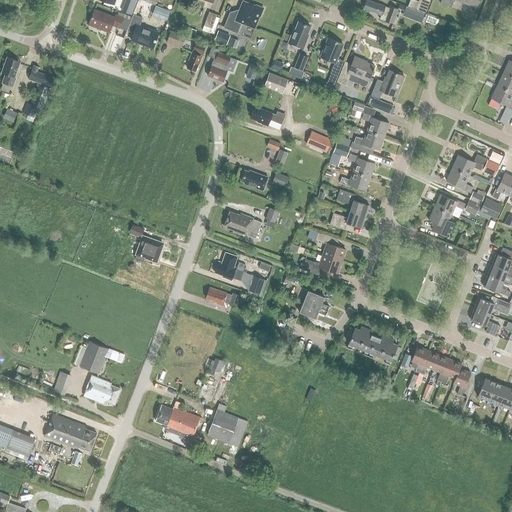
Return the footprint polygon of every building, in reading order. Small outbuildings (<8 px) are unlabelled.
[(125,0),(121,11),(131,15),(136,0),(125,0)] [(375,12),(375,13),(380,15),(379,19),(392,24),(398,9),(389,6),(389,7),(378,3),(378,4),(366,0),(363,8),(375,12)] [(418,1),(415,0),(409,0),(407,6),(415,9),(418,1)] [(418,0),(418,1),(415,9),(425,13),(429,0),(418,0)] [(237,16),(229,13),(223,28),(236,33),(240,23),(253,28),(258,16),(260,16),(263,9),(255,6),(255,7),(243,2),(237,16)] [(155,6),(151,15),(166,20),(170,12),(155,6)] [(424,14),(405,7),(402,15),(421,23),(424,14)] [(117,16),(114,15),(113,17),(94,10),(88,25),(108,33),(111,25),(118,28),(123,15),(118,13),(117,16)] [(211,29),(217,15),(209,12),(203,26),(211,29)] [(133,15),(132,18),(126,32),(133,34),(131,41),(152,49),(157,34),(138,27),(141,18),(133,15)] [(306,35),(310,27),(298,22),(294,30),(293,30),(287,43),(303,49),(308,36),(306,35)] [(218,31),(214,40),(226,45),(230,35),(218,31)] [(166,43),(180,48),(184,36),(170,32),(166,43)] [(231,37),(228,45),(235,48),(238,41),(231,37)] [(337,76),(343,61),(337,58),(343,44),(328,38),(320,57),(334,63),(330,73),(337,76)] [(188,60),(189,61),(186,68),(194,72),(197,64),(198,64),(204,48),(194,44),(188,60)] [(226,70),(224,70),(229,57),(217,52),(218,50),(211,47),(207,56),(214,59),(211,65),(211,66),(210,66),(209,70),(207,76),(221,82),(226,70)] [(293,67),(295,68),(303,71),(308,57),(299,53),(293,67)] [(19,62),(6,57),(1,73),(4,74),(1,83),(2,83),(12,87),(15,78),(14,77),(19,62)] [(359,83),(360,85),(363,87),(365,86),(367,84),(368,82),(367,80),(373,66),(362,61),(362,60),(354,57),(351,65),(344,62),(336,82),(341,84),(345,85),(350,73),(360,78),(359,81),(359,83)] [(270,67),(279,71),(282,63),(273,60),(270,67)] [(511,62),(507,60),(502,73),(511,77),(511,62)] [(50,87),(54,78),(36,72),(38,67),(33,65),(28,79),(50,87)] [(250,65),(246,76),(254,79),(258,68),(250,65)] [(290,67),(287,74),(301,79),(303,72),(290,67)] [(395,96),(403,76),(389,71),(384,83),(376,80),(370,95),(379,99),(382,91),(395,96)] [(287,79),(269,72),(263,86),(282,93),(287,79)] [(511,77),(502,73),(496,85),(511,92),(511,77)] [(336,82),(332,92),(337,94),(340,85),(341,84),(336,82)] [(2,83),(0,89),(8,92),(9,89),(11,90),(12,87),(2,83)] [(326,83),(323,89),(330,92),(333,86),(326,83)] [(511,92),(496,85),(490,98),(506,105),(505,107),(511,109),(511,103),(509,102),(511,95),(511,92)] [(372,99),(369,106),(380,110),(383,104),(372,99)] [(364,105),(354,102),(352,109),(361,112),(362,112),(364,105)] [(41,110),(28,104),(24,113),(37,119),(41,110)] [(335,104),(328,108),(331,114),(338,110),(335,104)] [(17,113),(7,108),(3,117),(13,122),(17,113)] [(256,121),(256,122),(267,126),(269,119),(281,124),(284,115),(277,112),(275,115),(261,109),(261,110),(254,108),(250,118),(256,121)] [(361,112),(352,109),(350,116),(359,119),(362,112),(361,112)] [(369,122),(366,130),(384,136),(388,123),(372,118),(373,116),(363,113),(361,119),(369,122)] [(384,136),(366,130),(363,139),(355,137),(353,142),(351,142),(349,147),(371,154),(373,148),(379,150),(384,136)] [(305,143),(325,152),(331,140),(311,131),(305,143)] [(280,143),(269,139),(266,146),(277,150),(280,143)] [(349,147),(336,142),(332,152),(346,157),(349,147)] [(282,164),(286,152),(278,150),(274,161),(282,164)] [(494,152),(490,160),(498,163),(502,156),(494,152)] [(355,162),(352,171),(370,177),(374,164),(358,158),(359,157),(349,154),(347,159),(355,162)] [(483,165),(474,161),(473,163),(457,155),(452,168),(468,176),(472,167),(480,171),(483,165)] [(499,165),(487,160),(482,171),(494,177),(499,165)] [(465,184),(468,176),(452,168),(446,181),(461,188),(461,189),(470,194),(472,188),(465,184)] [(240,181),(244,182),(244,183),(262,190),(267,177),(248,170),(248,172),(244,170),(240,181)] [(365,190),(370,177),(352,171),(349,180),(341,177),(339,183),(349,186),(349,185),(365,190)] [(278,184),(285,187),(288,177),(275,172),(273,179),(279,182),(278,184)] [(495,188),(491,197),(496,199),(500,192),(508,196),(511,188),(511,176),(504,173),(497,188),(495,188)] [(353,194),(340,189),(336,200),(351,205),(349,211),(365,216),(369,206),(351,200),(353,194)] [(483,198),(473,193),(470,200),(478,204),(480,205),(483,198)] [(465,204),(456,200),(455,201),(439,194),(433,207),(450,215),(454,206),(462,210),(465,204)] [(496,219),(502,206),(486,198),(479,211),(496,219)] [(480,205),(478,204),(470,200),(465,211),(475,216),(480,205)] [(448,221),(450,215),(433,207),(428,220),(434,223),(431,229),(448,237),(454,224),(448,221)] [(279,211),(269,208),(265,219),(274,223),(279,211)] [(239,215),(229,211),(223,226),(234,230),(233,232),(246,237),(246,235),(255,239),(261,223),(252,219),(253,218),(240,214),(239,215)] [(361,228),(365,216),(349,211),(347,218),(333,213),(329,224),(343,229),(345,223),(361,228)] [(130,233),(140,237),(143,229),(133,225),(130,233)] [(326,243),(322,255),(341,261),(345,250),(331,245),(334,238),(318,232),(315,240),(326,243)] [(162,243),(142,236),(139,246),(146,249),(143,257),(155,261),(162,243)] [(496,254),(491,265),(511,273),(511,266),(510,265),(511,258),(511,252),(502,248),(499,256),(496,254)] [(221,263),(218,262),(214,272),(224,276),(224,278),(231,280),(232,277),(238,279),(241,272),(235,270),(236,268),(233,267),(237,257),(225,253),(221,263)] [(324,269),(337,273),(341,261),(322,255),(318,266),(311,264),(312,262),(304,259),(301,269),(322,276),(324,269)] [(270,271),(272,265),(260,261),(258,267),(270,271)] [(511,273),(491,265),(487,276),(503,282),(505,276),(511,278),(511,273)] [(264,279),(253,276),(248,290),(259,294),(264,279)] [(500,288),(503,282),(487,276),(483,287),(508,297),(510,292),(500,288)] [(228,305),(235,307),(239,296),(232,293),(231,296),(226,294),(227,294),(209,288),(205,298),(215,302),(215,304),(222,306),(223,303),(228,304),(228,305)] [(327,311),(329,307),(321,304),(324,298),(308,291),(303,302),(327,311)] [(478,297),(474,308),(489,314),(492,308),(507,314),(511,304),(497,298),(494,304),(478,297)] [(325,316),(327,311),(303,302),(299,312),(315,319),(318,313),(325,316)] [(499,326),(487,321),(489,314),(474,308),(469,319),(487,326),(485,332),(495,336),(499,326)] [(353,346),(359,349),(367,329),(361,327),(359,330),(355,328),(354,329),(350,328),(346,339),(349,340),(347,348),(352,350),(353,346)] [(363,355),(368,357),(376,337),(371,335),(373,332),(367,329),(359,349),(365,351),(363,355)] [(376,337),(368,357),(373,359),(374,355),(380,357),(388,338),(382,336),(381,339),(376,337)] [(393,340),(388,338),(380,357),(386,360),(384,363),(390,365),(393,358),(397,359),(401,348),(397,347),(397,345),(392,343),(393,340)] [(98,374),(106,356),(109,349),(89,342),(79,366),(98,374)] [(415,372),(419,374),(428,351),(416,347),(411,362),(418,365),(415,372)] [(109,349),(106,356),(121,363),(124,355),(109,349)] [(439,355),(428,351),(419,374),(424,376),(426,368),(433,371),(439,355)] [(401,365),(406,367),(411,355),(405,353),(401,365)] [(451,360),(439,355),(433,371),(439,373),(436,381),(441,382),(451,360)] [(219,359),(215,357),(208,373),(213,375),(219,359)] [(455,379),(459,369),(461,364),(451,360),(441,382),(445,384),(448,377),(455,379)] [(470,373),(459,369),(455,379),(453,384),(460,386),(457,394),(462,396),(470,373)] [(64,394),(70,373),(58,371),(53,391),(64,394)] [(104,401),(113,404),(119,389),(110,385),(111,383),(91,375),(83,396),(103,404),(104,401)] [(477,396),(488,401),(495,383),(484,378),(477,396)] [(488,401),(498,405),(505,387),(495,383),(488,401)] [(426,399),(432,386),(427,384),(421,397),(426,399)] [(498,405),(510,409),(511,405),(511,389),(505,387),(498,405)] [(196,399),(211,403),(213,391),(198,388),(196,399)] [(206,435),(237,447),(247,422),(224,413),(226,406),(219,403),(206,435)] [(161,405),(155,421),(166,425),(164,429),(191,439),(199,420),(200,421),(201,418),(200,417),(179,409),(173,407),(172,409),(161,405)] [(44,437),(74,448),(75,446),(89,452),(96,433),(85,429),(86,426),(53,413),(44,437)] [(27,459),(34,437),(0,424),(0,445),(5,447),(3,451),(27,459)] [(59,454),(61,449),(50,444),(48,450),(59,454)] [(81,453),(75,451),(71,463),(77,465),(81,453)] [(24,511),(25,509),(7,503),(5,511),(8,511),(24,511)]
